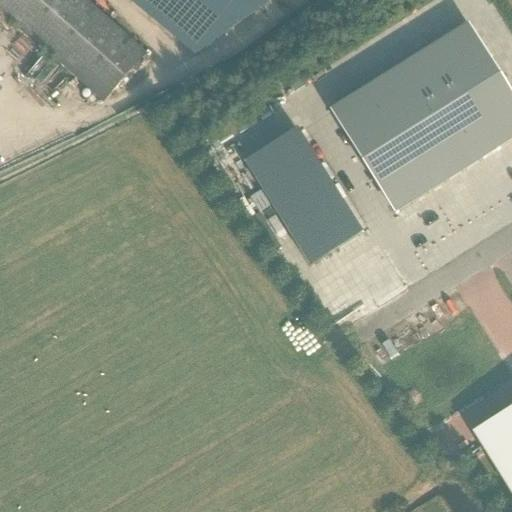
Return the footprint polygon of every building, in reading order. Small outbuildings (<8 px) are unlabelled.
[(0,0),(0,12),(105,105),(148,56),(85,0),(0,0)] [(121,0),(188,60),(273,0),(121,0)] [(331,112),(396,215),(511,142),(511,96),(468,26),(331,112)] [(298,133),(246,166),(310,269),(363,236),(298,133)] [(511,411),(474,435),(511,496),(511,411)]
